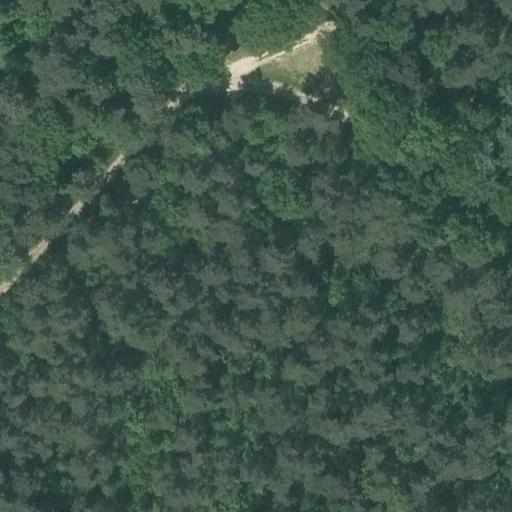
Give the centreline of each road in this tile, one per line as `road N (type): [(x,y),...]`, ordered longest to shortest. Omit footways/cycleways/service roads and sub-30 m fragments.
road 1 (track): [(0,305),(175,110),(216,76),(268,58)]
road 2 (track): [(511,202),(368,108),(268,58)]
